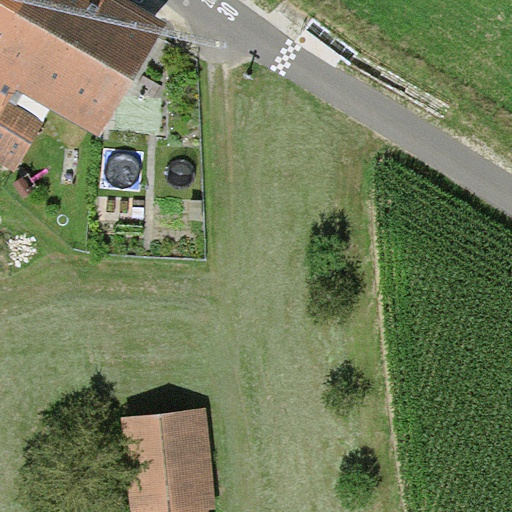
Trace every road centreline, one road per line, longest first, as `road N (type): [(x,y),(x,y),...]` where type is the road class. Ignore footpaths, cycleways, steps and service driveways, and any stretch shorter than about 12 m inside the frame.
road 1 (residential): [(212,0),(511,196)]
road 2 (track): [(224,262),(216,43),(227,11)]
